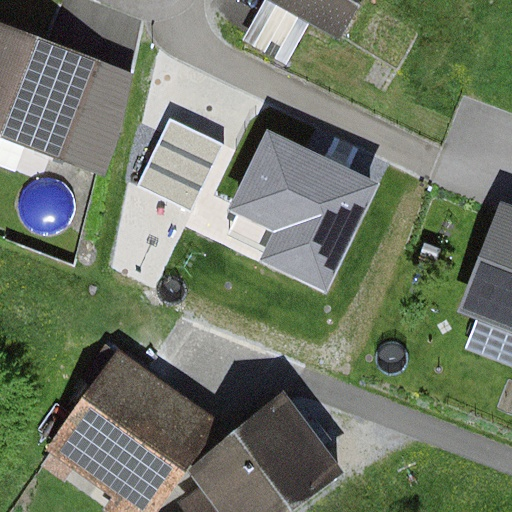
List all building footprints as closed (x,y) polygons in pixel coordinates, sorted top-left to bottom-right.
[(265,0),(242,42),(286,67),(310,25),(342,43),(366,0),(265,0)] [(135,75),(0,23),(0,137),(105,176),(126,116),(135,75)] [(511,207),(500,202),(459,312),(478,319),(466,352),(511,369),(511,207)] [(225,421),(123,347),(48,451),(113,498),(104,511),(158,511),(187,472),(225,421)] [(288,400),(187,472),(199,489),(177,504),(182,511),(286,511),(341,473),(288,400)]
